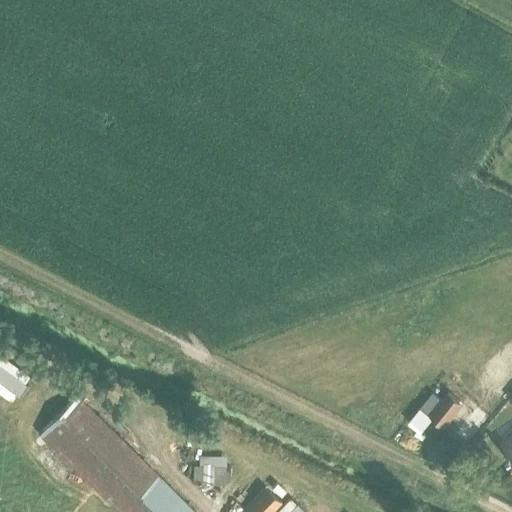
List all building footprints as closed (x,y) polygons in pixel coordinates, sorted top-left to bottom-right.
[(0,352),(0,391),(12,400),(17,393),(18,394),(26,383),(24,381),(30,373),(0,352)] [(449,391),(431,414),(442,423),(460,400),(449,391)] [(195,511),(77,395),(39,434),(117,511),(195,511)] [(415,431),(424,420),(415,412),(405,424),(415,431)] [(507,448),(511,444),(511,432),(502,439),(507,448)] [(194,465),(193,482),(224,483),(226,454),(199,453),(199,465),(194,465)] [(266,486),(243,509),(246,511),(270,511),(281,501),(266,486)] [(290,497),(274,511),(306,511),(307,511),(297,502),(296,503),(290,497)]
